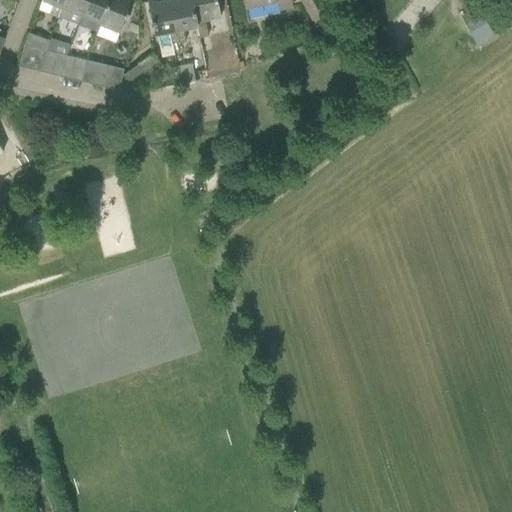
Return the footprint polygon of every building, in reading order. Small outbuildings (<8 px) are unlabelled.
[(57,17),(61,6),(63,0),(44,0),(52,3),(48,13),(57,17)] [(63,0),(61,6),(81,14),(86,0),(63,0)] [(86,0),(81,14),(100,21),(108,0),(86,0)] [(108,0),(100,21),(99,24),(120,32),(131,0),(108,0)] [(170,44),(177,43),(168,0),(160,0),(155,1),(154,0),(145,0),(153,35),(168,32),(170,44)] [(168,0),(177,43),(184,41),(182,29),(196,26),(198,39),(201,50),(205,49),(194,0),(168,0)] [(216,0),(194,0),(205,49),(209,48),(207,37),(204,21),(220,18),(216,0)] [(242,0),(245,8),(286,0),(242,0)] [(300,0),(320,37),(328,50),(345,40),(338,27),(323,0),(300,0)] [(474,8),(460,15),(468,31),(482,24),(474,8)] [(18,66),(39,71),(45,50),(48,40),(28,33),(24,45),(23,45),(18,66)] [(39,71),(60,76),(65,55),(69,43),(49,37),(48,40),(45,50),(39,71)] [(144,59),(121,75),(130,88),(153,73),(162,67),(152,53),(144,59)] [(60,76),(81,81),(86,60),(65,55),(60,76)] [(86,60),(81,81),(111,89),(119,82),(122,68),(106,65),(86,60)]
